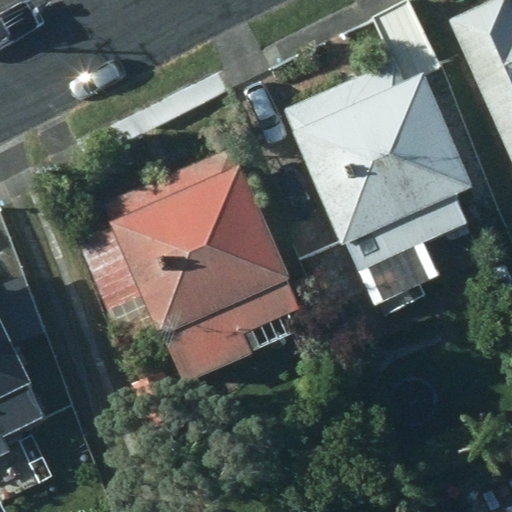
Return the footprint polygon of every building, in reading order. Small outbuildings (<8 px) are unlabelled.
[(511,0),(495,0),(455,18),(511,141),(511,0)] [(395,60),(286,108),(377,307),(445,277),(429,241),(473,221),(462,196),(482,186),(429,71),(405,82),(395,60)] [(297,280),(240,146),(107,201),(119,232),(82,248),(123,342),(161,326),(165,337),(168,335),(188,381),(312,327),(292,281),(297,280)] [(53,416),(0,311),(0,458),(15,451),(9,437),(53,416)] [(183,418),(167,372),(136,383),(151,428),(183,418)]
